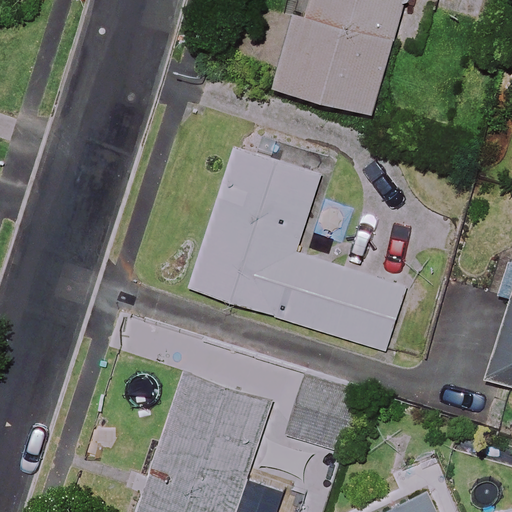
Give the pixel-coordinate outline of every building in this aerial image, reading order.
[(404,0),(308,0),(306,12),(297,10),(277,83),(374,110),(394,38),(417,45),(427,8),(404,2),(404,0)] [(321,173),(236,145),(190,286),(386,349),(406,285),(296,249),(321,173)] [(511,310),(491,376),(511,382),(511,310)] [(234,511),(272,400),(186,371),(139,511),(234,511)] [(366,392),(302,372),(283,432),(347,453),(366,392)] [(437,511),(428,488),(373,511),(437,511)]
